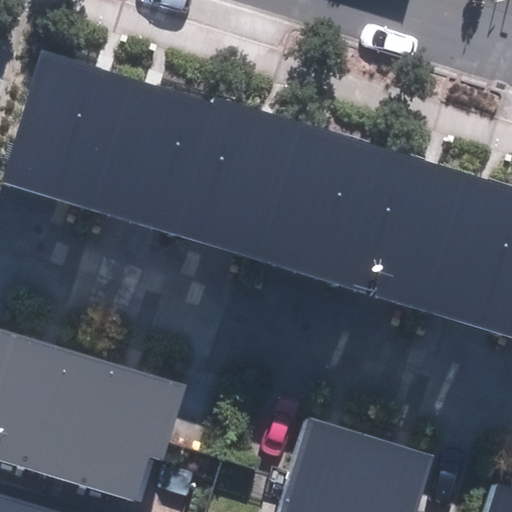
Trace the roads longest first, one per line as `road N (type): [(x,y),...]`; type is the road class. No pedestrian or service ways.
road 1 (residential): [(0,228),(511,389)]
road 2 (residential): [(511,54),(332,0)]
